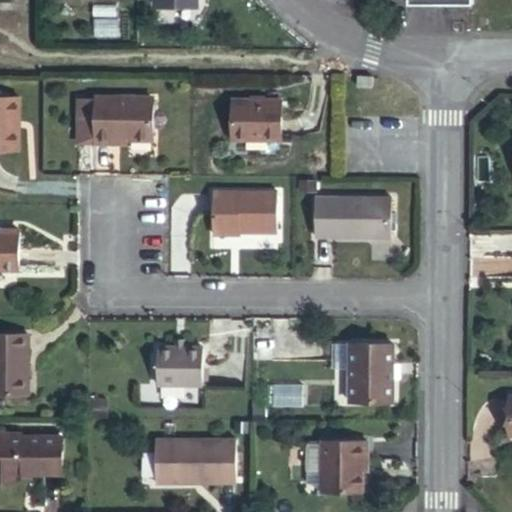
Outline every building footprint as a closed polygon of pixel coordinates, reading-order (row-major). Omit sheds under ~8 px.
[(373,70),(359,70),(359,81),(373,81),(373,70)] [(20,93),(0,93),(0,146),(19,146),(20,93)] [(114,134),(127,134),(153,134),(154,94),(96,94),(96,139),(114,139),(114,134)] [(282,95),(232,96),(232,136),(282,136),(282,95)] [(316,176),(301,176),(301,186),(316,186),(316,176)] [(231,227),(239,227),(277,227),(277,188),(212,188),(213,231),(232,231),(231,227)] [(392,194),(317,193),(316,234),(391,234),(392,194)] [(0,266),(18,266),(18,226),(0,226),(0,266)] [(27,330),(0,330),(0,390),(27,390),(27,330)] [(393,340),(348,341),(348,397),(392,397),(393,340)] [(201,343),(157,342),(157,379),(201,379),(201,343)] [(272,404),(303,404),(303,381),(272,380),(272,404)] [(60,469),(60,431),(20,431),(20,429),(0,428),(0,475),(13,476),(13,469),(60,469)] [(236,435),(156,435),(156,479),(236,479),(236,435)] [(362,488),(363,457),(367,457),(367,437),(323,437),(322,487),(362,488)]
